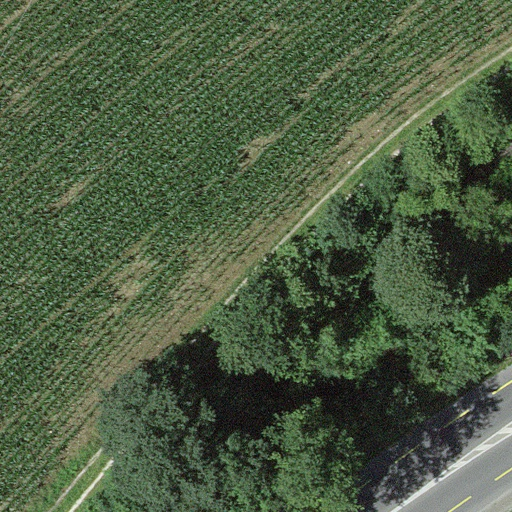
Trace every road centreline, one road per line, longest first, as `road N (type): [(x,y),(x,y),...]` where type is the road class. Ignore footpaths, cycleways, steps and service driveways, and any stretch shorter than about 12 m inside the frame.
road 1 (track): [(52,511),(220,307),(439,114),(511,67)]
road 2 (primary): [(394,511),(511,426)]
